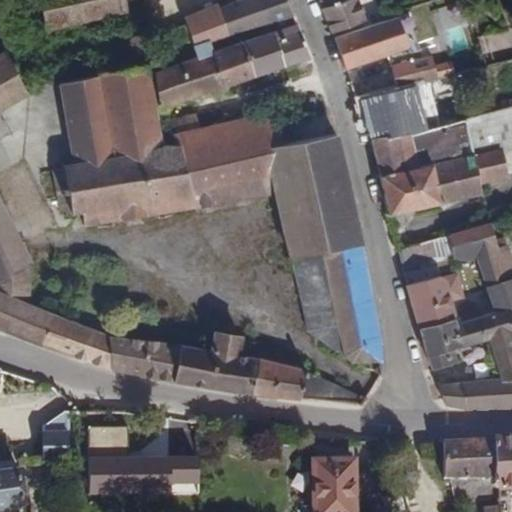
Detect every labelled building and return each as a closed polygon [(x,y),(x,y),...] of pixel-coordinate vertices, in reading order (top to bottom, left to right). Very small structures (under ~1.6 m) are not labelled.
[(129,4),(127,0),(44,0),(51,24),(129,4)] [(236,26),(294,8),(290,0),(220,0),(215,2),(214,0),(211,0),(185,10),(197,37),(211,32),(213,36),(230,31),(230,27),(236,26)] [(369,13),(364,0),(326,0),(336,26),(369,13)] [(435,69),(424,33),(427,32),(416,3),(358,25),(339,33),(349,61),(388,47),(398,79),(435,69)] [(311,52),(300,20),(280,26),(290,59),(311,52)] [(280,26),(279,21),(250,30),(245,30),(248,34),(258,70),(290,59),(280,26)] [(215,42),(245,30),(244,28),(237,30),(236,26),(230,27),(230,31),(213,36),(215,42)] [(258,70),(248,34),(245,30),(215,42),(206,47),(219,83),(258,70)] [(215,42),(213,36),(211,32),(197,37),(201,48),(206,47),(215,42)] [(0,97),(26,85),(2,39),(0,40),(0,97)] [(219,83),(206,47),(201,48),(165,63),(160,65),(169,99),(219,83)] [(351,169),(339,124),(284,136),(278,110),(187,131),(169,99),(160,65),(165,63),(164,55),(137,61),(118,67),(65,76),(86,156),(72,159),(71,162),(65,163),(65,174),(71,174),(72,179),(78,179),(80,194),(91,193),(94,211),(185,197),(186,204),(205,201),(204,193),(281,185),(292,229),(278,232),(289,256),(299,254),(306,278),(339,275),(352,343),(360,347),(367,347),(368,354),(382,354),(382,359),(385,368),(390,363),(379,295),(351,169)] [(417,120),(407,83),(370,93),(380,127),(410,122),(417,120)] [(419,158),(413,136),(410,122),(380,127),(379,132),(386,166),(419,158)] [(485,183),(483,171),(511,164),(511,163),(508,138),(419,158),(386,166),(394,204),(485,183)] [(36,247),(0,180),(0,273),(3,281),(0,284),(0,287),(19,295),(8,320),(113,360),(122,362),(202,375),(197,334),(147,323),(45,295),(36,247)] [(511,295),(511,265),(497,212),(454,227),(460,246),(464,250),(477,261),(487,302),(511,295)] [(462,308),(449,267),(413,278),(425,317),(462,308)] [(352,343),(339,275),(306,278),(317,320),(352,343)] [(0,316),(8,320),(19,295),(0,287),(0,316)] [(511,295),(487,302),(462,308),(425,317),(429,328),(440,357),(462,352),(460,342),(495,334),(502,370),(447,374),(453,388),(460,393),(470,398),(480,398),(511,397),(511,295)] [(372,381),(320,356),(309,351),(254,342),(255,331),(235,330),(234,342),(197,334),(202,375),(268,385),(283,386),(314,387),(362,391),(372,381)] [(0,401),(53,402),(52,381),(27,367),(22,366),(0,365),(0,401)] [(69,479),(69,420),(48,421),(48,451),(36,453),(40,480),(69,479)] [(146,452),(145,420),(111,420),(112,453),(146,452)] [(511,444),(493,445),(496,485),(498,498),(511,497),(511,444)] [(496,485),(493,445),(443,448),(446,484),(496,485)] [(362,511),(363,455),(320,453),(319,472),(318,511),(362,511)] [(0,511),(20,511),(18,484),(0,486),(0,511)]
